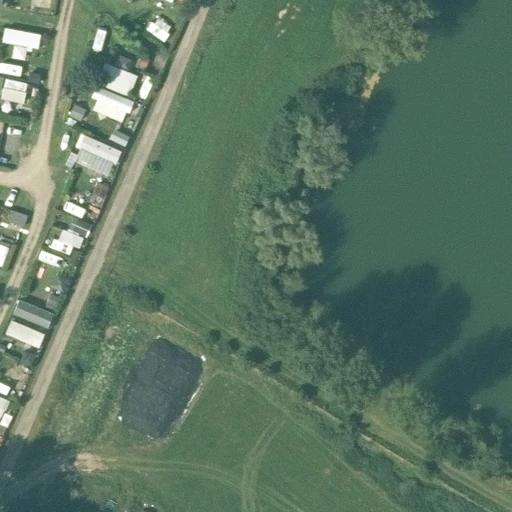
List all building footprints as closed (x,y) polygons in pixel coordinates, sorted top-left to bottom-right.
[(38,48),(40,34),(4,27),(1,41),(38,48)] [(104,61),(96,82),(128,95),(137,75),(104,61)] [(5,62),(2,71),(20,76),(23,67),(5,62)] [(6,77),(0,96),(22,104),(28,84),(6,77)] [(94,132),(116,141),(124,121),(114,116),(122,96),(101,88),(93,109),(102,112),(94,132)] [(109,176),(121,150),(83,133),(71,160),(109,176)] [(10,209),(6,220),(23,226),(27,215),(10,209)] [(72,215),(60,238),(78,249),(91,226),(72,215)] [(19,298),(13,312),(48,327),(54,313),(19,298)] [(5,333),(39,347),(44,333),(10,319),(5,333)] [(0,395),(0,418),(9,400),(0,395)]
